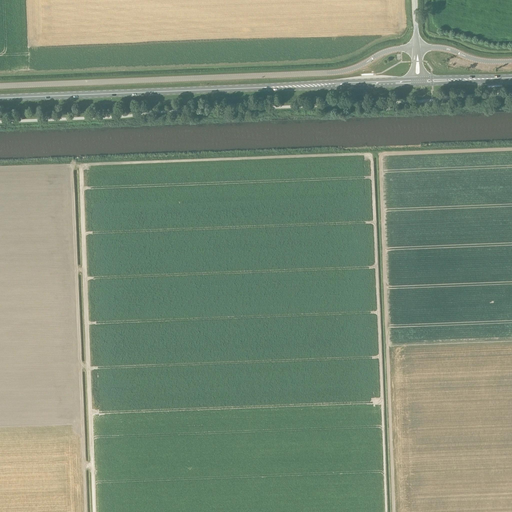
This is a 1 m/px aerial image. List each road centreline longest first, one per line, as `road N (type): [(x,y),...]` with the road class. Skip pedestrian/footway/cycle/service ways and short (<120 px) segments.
road 1 (unclassified): [(416,48),(391,49),(337,72),(0,85)]
road 2 (primary): [(264,87),(0,98)]
road 3 (primary): [(264,87),(417,84)]
road 4 (primary): [(411,78),(264,87)]
